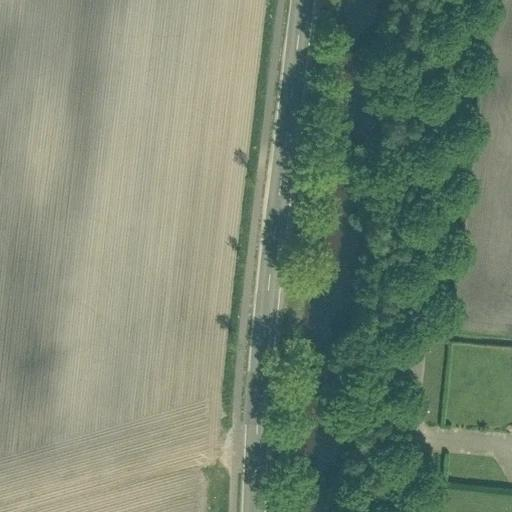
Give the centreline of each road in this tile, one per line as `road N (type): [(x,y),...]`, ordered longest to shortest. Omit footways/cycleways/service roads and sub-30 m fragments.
road 1 (unclassified): [(397,511),(459,0)]
road 2 (tertiary): [(254,511),(262,364),(304,0)]
